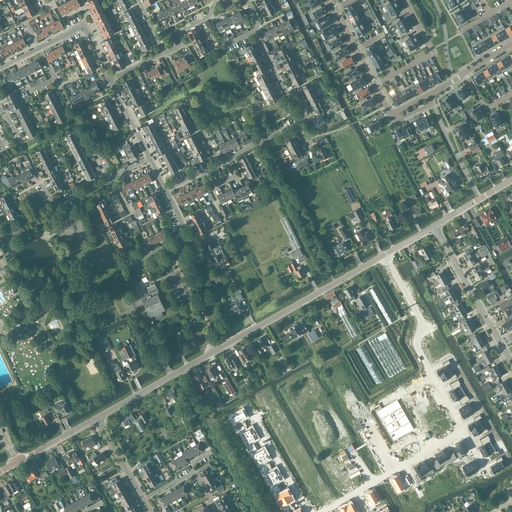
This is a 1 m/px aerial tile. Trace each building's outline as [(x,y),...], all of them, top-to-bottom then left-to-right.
[(69,0),(66,2),(71,10),(74,8),(75,10),(78,9),(77,7),(80,5),(79,4),(79,3),(78,1),(77,0),(69,0)] [(87,5),(88,7),(88,8),(90,7),(92,10),(100,6),(97,0),(88,0),(88,1),(87,1),(89,4),(87,5)] [(184,10),(189,7),(185,0),(183,0),(180,2),(184,10)] [(383,4),(387,11),(399,5),(398,4),(399,3),(397,0),(396,0),(390,3),(389,1),(383,4)] [(453,0),(448,3),(449,3),(449,4),(448,4),(451,8),(463,1),(462,0),(453,0)] [(65,15),(67,14),(68,13),(68,12),(71,10),(66,2),(57,6),(61,15),(65,13),(65,15)] [(128,2),(120,5),(123,10),(130,7),(128,2)] [(180,2),(176,4),(180,12),(184,10),(180,2)] [(265,6),(267,11),(275,7),(272,2),(265,6)] [(355,9),(357,8),(354,2),(344,8),(347,13),(355,8),(355,9)] [(33,8),(30,4),(23,7),(25,12),(33,8)] [(175,14),(180,12),(176,4),(171,7),(175,14)] [(327,12),(326,9),(325,9),(324,7),(324,6),(324,7),(322,8),(320,5),(310,11),(311,14),(313,13),(316,18),(327,12),(327,13),(327,12)] [(399,5),(387,11),(391,19),(397,16),(395,13),(402,10),(400,6),(400,7),(399,6),(399,5)] [(91,14),(92,16),(93,17),(95,16),(96,19),(105,15),(100,6),(92,10),(93,13),(91,14)] [(170,17),(175,14),(171,7),(166,9),(170,17)] [(277,12),(275,7),(267,11),(269,16),(277,12)] [(457,17),(458,18),(457,18),(458,19),(469,12),(466,7),(454,14),(456,18),(457,17)] [(33,8),(25,12),(27,17),(35,13),(33,8)] [(131,8),(123,12),(126,17),(134,13),(131,8)] [(357,13),(355,9),(355,8),(347,13),(349,17),(357,13)] [(166,9),(161,11),(165,19),(170,17),(166,9)] [(165,19),(161,11),(156,14),(160,22),(165,19)] [(240,11),(235,14),(239,22),(240,24),(247,21),(243,13),(241,14),(240,11)] [(458,19),(461,24),(472,17),(469,12),(458,19)] [(128,22),(136,18),(134,13),(126,17),(128,22)] [(360,18),(357,13),(349,17),(352,22),(360,18)] [(240,24),(239,22),(235,14),(230,16),(234,24),(235,27),(240,24)] [(96,23),(97,25),(97,26),(99,25),(101,28),(109,24),(105,15),(96,19),(98,22),(96,23)] [(331,19),(330,19),(329,17),(327,18),(326,15),(317,20),(319,22),(318,22),(321,28),(333,22),(331,19)] [(229,26),(234,24),(230,16),(225,19),(229,26)] [(395,24),(397,28),(409,22),(406,17),(400,20),(399,18),(392,22),(393,25),(395,24)] [(136,18),(128,22),(131,27),(138,23),(136,18)] [(360,18),(352,22),(354,27),(362,22),(360,18)] [(48,22),(49,24),(53,32),(58,30),(54,22),(53,19),(48,22)] [(59,19),(54,22),(58,30),(63,27),(59,19)] [(224,29),(229,26),(225,19),(221,21),(224,29)] [(284,23),(289,33),(290,33),(294,31),(293,28),(295,27),(292,20),(290,21),(289,20),(286,22),(285,21),(285,19),(283,20),(284,23)] [(224,29),(221,21),(216,24),(220,31),(224,29)] [(365,27),(362,22),(354,27),(357,31),(365,27)] [(409,23),(409,22),(397,28),(402,36),(407,33),(406,30),(412,27),(409,23)] [(133,32),(141,28),(138,23),(131,27),(133,32)] [(284,23),(279,25),(283,33),(285,35),(289,33),(284,23)] [(49,24),(45,27),(48,34),(53,32),(49,24)] [(100,32),(101,34),(102,35),(104,35),(105,38),(114,34),(109,24),(101,28),(102,32),(100,32)] [(285,35),(283,33),(279,25),(277,27),(275,24),(273,25),(275,28),(279,35),(280,38),(285,35)] [(279,35),(275,28),(273,25),(272,26),(272,27),(273,29),(270,30),(274,38),(279,35)] [(323,30),(324,32),(323,33),(326,39),(338,33),(336,29),(335,29),(334,27),(332,29),(330,26),(323,30)] [(509,36),(505,29),(505,28),(504,26),(499,29),(505,39),(510,36),(509,36)] [(45,27),(40,29),(44,37),(48,34),(45,27)] [(365,27),(357,31),(359,36),(367,32),(365,27)] [(136,37),(143,33),(141,28),(133,32),(136,37)] [(188,32),(190,37),(198,33),(195,28),(188,32)] [(35,32),(39,39),(44,37),(40,29),(35,32)] [(505,39),(499,29),(494,32),(500,41),(500,42),(505,39)] [(269,40),(274,38),(270,30),(265,32),(265,33),(262,35),(265,41),(268,40),(269,40)] [(495,44),(496,44),(500,41),(494,32),(490,34),(495,44)] [(138,41),(146,38),(143,33),(136,37),(138,41)] [(200,38),(198,33),(190,37),(193,41),(200,38)] [(496,44),(495,44),(490,34),(485,37),(491,47),(496,44)] [(407,46),(419,40),(418,40),(416,36),(416,35),(410,38),(408,35),(401,39),(403,42),(404,41),(407,46)] [(18,40),(21,48),(26,45),(23,38),(20,39),(19,36),(17,37),(18,40)] [(328,40),(325,42),(326,44),(328,43),(329,43),(331,49),(343,43),(341,40),(341,39),(340,38),(340,37),(337,39),(336,36),(328,40)] [(111,37),(103,41),(105,46),(113,42),(111,37)] [(481,39),(486,49),(491,47),(485,37),(481,39)] [(140,46),(148,42),(146,38),(138,41),(140,46)] [(193,41),(195,46),(203,42),(200,38),(193,41)] [(486,49),(481,39),(476,42),(481,52),(486,49)] [(18,40),(13,43),(17,50),(21,48),(18,40)] [(74,44),(76,49),(84,45),(81,40),(74,44)] [(419,40),(407,46),(411,54),(417,51),(415,48),(421,45),(419,40)] [(197,51),(205,47),(207,46),(205,41),(203,42),(195,46),(197,51)] [(105,46),(108,51),(115,47),(113,42),(105,46)] [(140,46),(143,51),(151,47),(148,42),(140,46)] [(481,52),(476,42),(471,45),(472,47),(471,48),(474,52),(475,51),(477,55),(481,52)] [(12,53),(17,50),(13,43),(8,45),(12,53)] [(244,54),(246,53),(257,47),(257,46),(254,47),(252,44),(248,46),(247,44),(240,48),(244,54)] [(376,49),(373,44),(366,48),(368,53),(376,49)] [(8,45),(3,48),(7,55),(12,53),(8,45)] [(76,49),(78,54),(86,50),(84,45),(76,49)] [(57,48),(61,56),(66,53),(62,46),(57,48)] [(204,54),(205,56),(211,53),(211,52),(208,46),(207,46),(205,47),(197,51),(200,56),(204,54)] [(118,52),(115,47),(108,51),(110,56),(118,52)] [(249,57),(257,53),(256,50),(258,49),(257,47),(246,53),(249,57)] [(340,47),(333,51),(334,54),(336,53),(339,58),(350,52),(347,47),(342,49),(340,47)] [(56,58),(61,56),(57,48),(52,51),(56,58)] [(282,60),(290,56),(288,51),(287,51),(285,48),(279,51),(280,55),(282,60)] [(376,49),(368,53),(371,58),(379,53),(376,49)] [(49,56),(46,58),(49,64),(51,64),(53,62),(52,60),(56,58),(52,51),(51,50),(48,51),(49,52),(47,53),(49,56)] [(78,54),(81,59),(89,55),(86,50),(78,54)] [(120,57),(118,52),(110,56),(113,61),(120,57)] [(184,54),(185,56),(180,58),(184,66),(189,64),(189,65),(193,63),(191,58),(190,59),(187,53),(184,54)] [(251,62),(262,56),(261,55),(259,56),(257,53),(249,57),(251,62)] [(379,53),(371,58),(373,62),(381,58),(379,53)] [(81,59),(83,64),(91,60),(89,55),(81,59)] [(253,66),(262,62),(260,59),(263,58),(262,56),(251,62),(253,66)] [(290,56),(282,60),(285,65),(293,61),(290,56)] [(115,66),(123,62),(125,61),(124,58),(121,59),(120,57),(113,61),(115,66)] [(347,60),(345,57),(337,61),(339,64),(342,62),(345,68),(354,63),(351,57),(347,60)] [(501,60),(506,69),(507,69),(511,66),(505,57),(501,60)] [(184,66),(180,58),(175,61),(174,59),(171,61),(175,67),(177,70),(179,68),(180,71),(185,68),(184,66)] [(373,62),(376,67),(384,63),(381,58),(373,62)] [(86,68),(93,65),(91,60),(83,64),(86,68)] [(501,60),(497,63),(502,72),(507,70),(507,69),(506,69),(501,60)] [(35,61),(32,62),(36,70),(41,68),(39,64),(38,61),(36,62),(35,61)] [(293,61),(285,65),(287,69),(295,65),(293,61)] [(36,70),(32,62),(28,64),(29,65),(27,66),(30,73),(36,70)] [(115,66),(117,71),(125,67),(123,62),(115,66)] [(255,71),(267,65),(266,64),(263,65),(262,62),(253,66),(255,71)] [(384,63),(376,67),(375,67),(378,72),(386,68),(384,63)] [(492,65),(498,75),(502,72),(497,63),(492,65)] [(153,70),(157,77),(161,75),(162,76),(167,74),(165,69),(163,70),(160,64),(157,66),(158,67),(153,70)] [(287,69),(289,74),(300,69),(297,64),(295,65),(287,69)] [(86,68),(88,73),(96,70),(93,65),(86,68)] [(255,71),(258,75),(258,76),(264,72),(266,71),(265,68),(267,67),(267,65),(255,71)] [(487,69),(487,68),(493,78),(498,75),(492,65),(487,68),(487,69)] [(30,73),(27,66),(25,67),(25,66),(21,68),(25,76),(30,73)] [(358,70),(357,67),(352,70),(350,67),(345,70),(346,73),(349,79),(360,73),(358,70)] [(16,72),(20,78),(25,76),(21,68),(17,70),(18,71),(16,72)] [(487,69),(483,71),(489,81),(493,78),(487,68),(487,69)] [(300,75),(302,74),(300,69),(289,74),(292,79),(300,75)] [(157,77),(153,70),(148,72),(147,71),(144,72),(148,78),(150,77),(152,80),(157,77)] [(15,84),(21,81),(20,78),(16,72),(14,72),(14,71),(9,74),(7,75),(10,82),(14,80),(15,84)] [(478,74),(484,84),(489,81),(483,71),(478,74)] [(256,82),(258,81),(269,75),(269,74),(266,75),(264,72),(258,76),(258,75),(254,77),(256,82)] [(437,83),(442,81),(438,72),(433,75),(437,83)] [(478,74),(474,77),(476,80),(475,81),(477,85),(478,84),(480,86),(484,84),(478,74)] [(261,86),(269,81),(268,78),(270,77),(269,75),(258,81),(261,86)] [(292,79),(294,84),(295,84),(296,87),(303,84),(301,81),(302,80),(300,75),(292,79)] [(432,85),(437,83),(433,75),(428,78),(432,85)] [(356,78),(348,82),(349,85),(351,84),(354,89),(365,83),(364,80),(363,80),(362,78),(357,80),(356,78)] [(432,85),(428,78),(424,80),(428,88),(432,85)] [(126,88),(133,84),(130,79),(123,83),(126,88)] [(428,88),(424,80),(419,82),(423,90),(428,88)] [(93,93),(97,91),(99,93),(101,92),(95,81),(92,82),(92,83),(89,85),(90,88),(93,93)] [(269,81),(261,86),(258,87),(261,91),(263,90),(274,85),(273,83),(270,84),(269,81)] [(419,82),(415,85),(419,93),(423,90),(419,82)] [(303,89),(306,95),(314,91),(311,85),(310,86),(309,83),(302,86),(304,89),(303,89)] [(414,95),(419,93),(415,85),(414,83),(409,85),(414,95)] [(133,84),(126,88),(128,93),(135,89),(133,84)] [(267,99),(278,94),(278,92),(275,93),(272,88),(275,86),(274,85),(263,90),(267,99)] [(409,85),(404,88),(410,97),(414,95),(409,85)] [(458,92),(456,94),(460,99),(462,97),(464,99),(470,95),(466,90),(467,89),(465,86),(464,87),(463,86),(459,89),(460,89),(457,91),(458,92)] [(357,94),(360,99),(371,93),(368,88),(368,87),(363,90),(361,88),(354,91),(355,94),(357,94)] [(93,93),(90,88),(87,89),(86,88),(83,90),(87,99),(90,98),(88,96),(93,93)] [(410,97),(404,88),(400,90),(401,92),(405,100),(410,97)] [(135,89),(128,93),(131,98),(138,94),(135,89)] [(77,94),(79,100),(84,98),(85,100),(87,99),(83,90),(79,92),(80,93),(77,94)] [(43,94),(46,99),(53,96),(51,91),(43,94)] [(72,95),(69,97),(74,106),(76,105),(75,102),(79,100),(77,94),(75,91),(71,93),(72,95)] [(314,91),(306,95),(309,100),(317,96),(318,95),(317,92),(315,93),(314,91)] [(5,95),(7,100),(15,97),(12,92),(5,95)] [(401,102),(400,102),(396,95),(397,94),(395,92),(390,95),(396,105),(401,103),(401,102)] [(405,100),(401,92),(397,94),(396,95),(400,102),(401,102),(405,100)] [(138,94),(131,98),(133,102),(140,99),(138,94)] [(278,94),(267,99),(270,104),(278,100),(277,97),(279,95),(278,94)] [(48,104),(56,100),(53,96),(46,99),(48,104)] [(318,99),(317,96),(309,100),(311,106),(319,102),(321,101),(320,98),(318,99)] [(10,105),(17,102),(15,97),(7,100),(10,105)] [(442,102),(441,102),(442,102),(448,111),(449,111),(454,107),(456,109),(460,106),(455,100),(452,103),(448,98),(448,97),(447,97),(447,98),(442,102)] [(104,109),(110,106),(108,102),(110,101),(109,98),(100,103),(101,106),(102,106),(104,109)] [(376,103),(375,100),(374,100),(373,98),(368,101),(367,98),(359,102),(361,105),(362,104),(365,109),(376,103)] [(138,106),(143,104),(142,104),(140,99),(133,102),(135,107),(138,106)] [(51,109),(58,105),(56,100),(48,104),(51,109)] [(14,109),(19,106),(17,102),(10,105),(12,110),(14,109)] [(138,106),(140,111),(147,107),(145,102),(142,104),(143,104),(138,106)] [(314,111),(322,106),(323,106),(322,103),(321,104),(319,102),(311,106),(314,111)] [(339,104),(328,108),(330,114),(342,110),(339,104)] [(19,106),(14,109),(17,114),(24,110),(22,105),(19,106)] [(53,114),(60,110),(58,105),(51,109),(53,114)] [(327,110),(325,105),(323,106),(322,106),(314,111),(316,115),(317,115),(323,112),(327,110)] [(107,116),(116,112),(114,110),(112,111),(110,106),(104,109),(106,113),(105,113),(107,116)] [(177,114),(185,111),(182,106),(174,110),(177,114)] [(150,112),(147,107),(140,111),(142,116),(150,112)] [(469,114),(472,112),(478,121),(484,117),(479,108),(474,110),(473,107),(467,111),(469,114)] [(24,110),(17,114),(19,119),(26,115),(24,110)] [(56,119),(63,115),(60,110),(53,114),(56,119)] [(179,119),(187,115),(185,111),(177,114),(179,119)] [(111,123),(117,120),(114,115),(117,114),(116,112),(107,116),(108,120),(109,119),(111,123)] [(317,115),(319,118),(313,121),(316,127),(326,122),(324,119),(327,118),(323,112),(317,115)] [(495,126),(496,127),(496,126),(502,123),(504,126),(507,124),(504,119),(501,120),(501,119),(499,116),(498,113),(497,112),(496,113),(496,112),(491,114),(492,115),(491,116),(491,115),(490,116),(492,119),(491,119),(493,123),(494,122),(495,126)] [(26,115),(19,119),(22,123),(29,120),(26,115)] [(56,119),(58,123),(65,120),(63,115),(56,119)] [(182,125),(190,121),(187,115),(179,119),(182,125)] [(430,127),(429,123),(426,117),(421,120),(425,129),(430,127)] [(463,125),(458,128),(460,132),(459,132),(460,135),(461,135),(463,139),(466,137),(467,140),(471,138),(470,135),(467,128),(470,127),(468,124),(470,123),(468,118),(462,121),(463,125)] [(24,128),(31,125),(29,120),(22,123),(24,128)] [(117,120),(111,123),(113,126),(112,127),(113,130),(122,126),(121,123),(119,124),(117,120)] [(371,121),(365,124),(367,127),(368,126),(372,132),(374,131),(375,133),(378,131),(377,129),(383,127),(379,120),(373,124),(371,121)] [(425,129),(421,120),(416,122),(418,128),(420,131),(425,129)] [(184,130),(193,126),(190,121),(182,125),(184,130)] [(147,131),(155,128),(152,123),(145,126),(147,131)] [(27,133),(34,129),(31,125),(24,128),(27,133)] [(238,130),(239,133),(240,135),(244,143),(249,140),(248,137),(251,136),(247,128),(241,131),(238,125),(236,126),(238,130)] [(184,130),(187,136),(195,132),(193,126),(184,130)] [(405,137),(406,140),(411,137),(409,132),(406,126),(401,128),(405,137)] [(155,128),(147,131),(150,136),(157,133),(155,128)] [(400,139),(405,137),(401,128),(396,130),(397,132),(394,133),(397,141),(400,139)] [(27,133),(29,138),(36,134),(34,129),(27,133)] [(66,137),(68,141),(75,138),(73,133),(66,137)] [(152,141),(159,137),(157,133),(150,136),(152,141)] [(186,138),(189,143),(196,139),(194,135),(186,138)] [(244,143),(240,135),(236,137),(240,145),(244,143)] [(287,144),(295,140),(292,135),(284,139),(287,144)] [(487,138),(489,143),(490,142),(496,139),(494,135),(487,138)] [(339,153),(344,150),(342,147),(348,144),(349,146),(354,143),(350,136),(347,138),(346,136),(342,138),(341,138),(339,139),(340,140),(334,143),(339,153)] [(159,137),(152,141),(155,146),(162,142),(159,137)] [(240,145),(236,137),(230,140),(234,148),(240,145)] [(486,138),(481,140),(484,146),(489,143),(487,138),(486,137),(486,138)] [(75,138),(68,141),(70,146),(78,143),(75,138)] [(191,148),(199,144),(196,139),(189,143),(191,148)] [(225,142),(224,140),(218,142),(223,153),(229,150),(225,142)] [(234,148),(230,140),(225,142),(229,150),(234,148)] [(295,140),(287,144),(289,149),(297,145),(295,140)] [(157,151),(164,147),(162,142),(155,146),(157,151)] [(78,143),(70,146),(73,151),(80,148),(78,143)] [(122,147),(123,150),(126,155),(129,153),(137,149),(134,144),(130,146),(129,144),(122,147)] [(194,153),(201,149),(199,144),(191,148),(194,153)] [(290,154),(300,150),(297,145),(289,149),(287,150),(290,154)] [(332,157),(329,152),(326,145),(323,146),(323,147),(318,150),(323,160),(328,157),(329,159),(332,157)] [(428,154),(435,150),(432,145),(425,149),(428,154)] [(39,156),(46,152),(49,151),(47,146),(36,151),(39,156)] [(162,155),(162,154),(167,152),(164,147),(157,151),(160,156),(162,155)] [(75,156),(83,152),(80,148),(73,151),(75,156)] [(137,149),(129,153),(126,155),(130,162),(136,159),(135,156),(139,154),(137,149)] [(196,158),(204,154),(201,149),(194,153),(196,158)] [(294,158),(302,155),(300,150),(290,154),(292,159),(294,158)] [(505,164),(502,157),(504,156),(501,150),(496,153),(497,155),(494,157),(495,158),(494,158),(496,163),(497,162),(499,167),(502,165),(502,166),(505,165),(505,164)] [(162,154),(162,155),(164,159),(171,156),(169,151),(167,152),(162,154)] [(209,151),(206,153),(204,154),(196,158),(194,159),(196,163),(197,164),(198,163),(206,159),(205,156),(210,153),(209,151)] [(441,168),(440,165),(443,163),(437,151),(427,157),(435,171),(441,168)] [(41,161),(49,157),(46,152),(39,156),(41,161)] [(78,161),(85,157),(83,152),(75,156),(78,161)] [(174,160),(171,156),(164,159),(167,164),(174,160)] [(242,165),(249,161),(252,160),(251,157),(248,158),(247,156),(239,160),(242,165)] [(297,167),(299,166),(300,169),(310,165),(307,159),(309,159),(307,156),(295,162),(297,167)] [(51,162),(49,157),(41,161),(44,166),(51,162)] [(87,162),(85,157),(78,161),(80,166),(87,162)] [(174,160),(167,164),(169,169),(176,165),(174,160)] [(244,169),(252,166),(249,161),(242,165),(244,169)] [(51,162),(44,166),(46,171),(54,167),(51,162)] [(83,170),(90,167),(87,162),(80,166),(83,170)] [(476,172),(479,178),(484,175),(489,172),(486,167),(484,168),(482,164),(476,167),(478,171),(476,172)] [(169,169),(171,174),(179,170),(176,165),(169,169)] [(252,166),(244,169),(247,174),(254,171),(252,166)] [(48,176),(56,172),(54,167),(46,171),(48,176)] [(85,175),(92,172),(90,167),(83,170),(85,175)] [(24,171),(28,180),(34,177),(30,169),(25,172),(24,171)] [(19,175),(23,183),(28,180),(24,171),(23,171),(23,173),(19,175)] [(58,171),(56,172),(48,176),(51,180),(59,176),(60,176),(58,171)] [(254,171),(247,174),(249,179),(257,176),(254,171)] [(85,175),(87,180),(95,177),(92,172),(85,175)] [(144,176),(148,183),(153,181),(149,173),(144,176)] [(23,183),(19,175),(14,177),(14,176),(13,176),(17,186),(23,183)] [(447,175),(442,178),(443,180),(439,183),(441,186),(440,187),(443,191),(446,195),(447,194),(447,195),(452,192),(452,191),(456,189),(455,186),(458,185),(453,177),(451,179),(449,176),(448,177),(447,175)] [(11,186),(12,188),(17,186),(13,176),(8,179),(6,177),(5,177),(4,177),(3,177),(1,181),(8,187),(11,186)] [(53,185),(61,181),(59,176),(51,180),(53,185)] [(148,183),(144,176),(139,178),(143,186),(148,183)] [(143,186),(139,178),(134,181),(138,188),(143,186)] [(61,181),(53,185),(56,190),(57,189),(59,192),(65,189),(64,186),(63,186),(61,181)] [(138,188),(134,181),(129,183),(133,191),(138,188)] [(122,188),(126,195),(126,197),(130,195),(129,195),(134,192),(133,191),(129,183),(125,185),(125,187),(122,188)] [(199,187),(203,194),(208,192),(204,184),(199,187)] [(243,187),(247,194),(252,192),(248,184),(243,187)] [(203,194),(199,187),(194,189),(198,197),(203,194)] [(249,197),(247,194),(243,187),(239,189),(242,197),(243,199),(244,199),(249,197)] [(349,188),(344,191),(351,204),(356,202),(349,188)] [(198,197),(194,189),(190,192),(193,199),(198,197)] [(236,196),(234,191),(233,189),(228,191),(231,199),(236,197),(236,196)] [(243,199),(242,197),(239,189),(234,191),(236,196),(236,197),(238,199),(239,201),(243,199)] [(231,199),(228,191),(223,194),(227,201),(231,199)] [(193,199),(190,192),(185,194),(189,201),(190,204),(194,201),(193,199)] [(1,204),(10,200),(7,194),(0,197),(0,200),(1,203),(0,203),(1,204)] [(150,202),(158,199),(155,194),(147,198),(150,202)] [(189,201),(185,194),(180,196),(181,198),(178,199),(181,206),(184,205),(184,204),(189,201)] [(222,204),(227,201),(223,194),(218,196),(222,204)] [(428,197),(425,199),(431,209),(439,205),(435,198),(430,201),(428,197)] [(105,206),(106,206),(108,205),(104,198),(99,201),(100,203),(96,204),(99,209),(105,206)] [(158,199),(150,202),(152,207),(160,203),(158,199)] [(10,200),(1,204),(1,205),(2,204),(4,209),(12,205),(10,200)] [(152,214),(155,212),(162,208),(160,203),(152,207),(150,209),(152,214)] [(12,205),(4,209),(2,210),(5,215),(6,215),(15,210),(12,205)] [(100,215),(108,211),(106,206),(105,206),(99,209),(99,211),(98,212),(100,215)] [(411,210),(415,218),(424,213),(420,206),(411,210)] [(155,212),(157,217),(165,213),(162,208),(155,212)] [(480,215),(486,226),(497,220),(497,219),(491,209),(491,208),(491,209),(486,211),(484,212),(480,215),(480,214),(480,215)] [(348,214),(350,219),(355,217),(358,222),(363,219),(358,209),(348,214)] [(15,210),(6,215),(7,215),(10,220),(18,216),(15,210)] [(104,220),(111,217),(108,211),(100,215),(102,219),(103,218),(104,220)] [(193,220),(201,216),(199,211),(191,215),(193,220)] [(391,229),(395,227),(393,223),(394,223),(392,219),(394,218),(391,211),(384,215),(387,221),(386,222),(389,229),(391,228),(391,229)] [(104,220),(105,222),(104,222),(106,226),(115,221),(112,216),(111,217),(104,220)] [(196,225),(204,221),(201,216),(193,220),(196,225)] [(286,217),(280,220),(295,250),(300,248),(301,247),(286,217)] [(198,230),(206,226),(204,221),(196,225),(198,230)] [(112,232),(119,229),(121,227),(120,225),(117,226),(116,223),(108,227),(110,231),(111,230),(112,232)] [(460,227),(459,226),(455,229),(456,230),(452,232),(455,237),(460,234),(462,236),(464,235),(464,234),(470,231),(466,223),(461,226),(462,227),(460,227)] [(473,223),(469,225),(474,234),(478,231),(473,223)] [(198,230),(201,234),(208,231),(206,226),(198,230)] [(349,238),(345,232),(342,227),(343,227),(338,229),(338,230),(338,229),(341,235),(345,240),(344,240),(345,241),(349,238)] [(114,238),(122,234),(119,229),(112,232),(113,234),(112,234),(114,238)] [(159,233),(162,240),(167,238),(164,230),(159,233)] [(358,240),(360,240),(363,246),(367,244),(366,243),(371,240),(369,235),(368,232),(364,234),(362,230),(356,233),(357,234),(355,235),(358,240)] [(124,239),(126,238),(124,233),(122,234),(114,238),(115,242),(116,241),(117,243),(124,239)] [(162,240),(159,233),(154,235),(157,243),(162,240)] [(157,243),(154,235),(149,238),(153,245),(157,243)] [(124,239),(117,243),(120,248),(123,246),(124,248),(130,245),(126,238),(124,239)] [(153,245),(149,238),(144,240),(148,247),(153,245)] [(211,253),(213,256),(210,257),(212,260),(215,258),(216,261),(215,262),(218,267),(229,262),(227,259),(228,258),(227,256),(226,256),(225,256),(221,248),(222,248),(221,245),(220,246),(219,245),(216,247),(212,239),(204,243),(208,251),(209,250),(210,253),(210,254),(211,253)] [(502,243),(498,245),(502,252),(511,246),(508,240),(503,242),(502,242),(502,243)] [(337,256),(338,256),(344,253),(348,251),(348,250),(344,242),(343,242),(333,247),(333,248),(338,256),(337,256)] [(426,247),(420,250),(423,255),(421,256),(423,260),(425,258),(426,260),(432,256),(430,252),(429,253),(426,247)] [(466,254),(464,256),(467,261),(485,250),(483,247),(478,249),(478,252),(474,253),(471,247),(465,251),(466,254)] [(295,250),(291,253),(295,260),(296,259),(298,263),(307,258),(305,255),(304,255),(300,248),(295,250)] [(485,250),(467,261),(470,266),(476,262),(475,260),(480,257),(483,257),(487,254),(486,253),(489,251),(488,249),(485,250)] [(495,263),(491,256),(489,258),(487,259),(488,261),(490,261),(492,265),(495,263)] [(419,263),(417,259),(413,262),(417,270),(424,266),(422,261),(419,263)] [(291,264),(287,266),(290,272),(294,271),(294,272),(296,271),(299,277),(300,277),(300,278),(303,276),(302,276),(304,274),(300,266),(297,267),(294,262),(291,264)] [(471,269),(474,275),(486,268),(485,266),(482,267),(480,264),(471,269)] [(485,277),(487,276),(488,274),(486,271),(490,269),(489,267),(486,268),(474,275),(477,280),(484,276),(485,277)] [(439,281),(446,277),(443,272),(436,275),(438,278),(435,280),(436,280),(433,281),(434,284),(437,282),(439,281)] [(7,273),(2,275),(5,282),(10,280),(7,273)] [(494,288),(490,281),(496,278),(493,273),(486,278),(487,280),(479,284),(483,290),(487,288),(489,291),(494,288)] [(437,282),(434,284),(436,286),(440,283),(442,286),(441,287),(437,290),(438,292),(448,286),(447,283),(449,282),(446,277),(439,281),(437,282)] [(155,283),(147,287),(147,288),(137,292),(140,299),(142,303),(144,303),(143,301),(158,294),(159,293),(158,290),(155,283)] [(494,292),(487,296),(490,302),(491,301),(492,304),(497,302),(495,299),(497,298),(496,296),(506,290),(504,285),(493,291),(494,292)] [(376,286),(369,290),(389,324),(395,321),(376,286)] [(455,293),(452,287),(450,288),(448,286),(438,292),(439,294),(444,291),(444,292),(445,291),(447,294),(442,297),(443,299),(455,293)] [(345,290),(344,290),(347,294),(346,295),(349,302),(355,298),(353,295),(355,294),(350,287),(348,289),(347,288),(345,289),(345,290)] [(335,304),(337,308),(342,305),(340,301),(339,302),(334,292),(326,296),(330,303),(332,306),(335,304)] [(455,293),(443,299),(440,301),(441,304),(449,299),(451,302),(453,304),(457,302),(456,299),(458,298),(459,297),(458,294),(457,294),(456,295),(455,293)] [(147,308),(151,317),(154,315),(157,320),(164,316),(162,312),(165,310),(160,298),(158,294),(143,301),(144,303),(147,308)] [(362,296),(357,299),(363,309),(368,306),(362,296)] [(240,302),(240,301),(238,298),(235,299),(237,304),(231,307),(230,307),(231,307),(234,315),(235,315),(238,313),(239,313),(241,312),(240,312),(244,310),(244,309),(244,310),(240,302)] [(499,305),(506,317),(510,315),(508,310),(511,307),(511,301),(511,299),(509,300),(499,305)] [(459,304),(457,302),(453,304),(453,305),(450,306),(454,311),(451,313),(452,315),(457,312),(464,308),(461,303),(459,304)] [(363,322),(375,315),(370,307),(358,314),(363,322)] [(457,312),(452,315),(454,318),(456,316),(459,322),(465,318),(464,316),(467,314),(464,308),(457,312)] [(509,320),(506,322),(505,323),(503,325),(506,330),(508,329),(511,326),(511,314),(508,317),(509,320)] [(460,328),(461,331),(473,324),(472,322),(473,321),(471,318),(470,319),(467,321),(465,318),(459,322),(462,327),(460,328)] [(290,327),(290,328),(292,331),(288,334),(288,333),(288,334),(291,339),(295,337),(296,338),(303,334),(308,331),(305,325),(305,324),(304,324),(299,327),(297,324),(297,323),(297,324),(290,327)] [(473,324),(461,331),(462,333),(467,330),(469,333),(476,329),(473,324)] [(314,330),(309,333),(314,341),(319,338),(314,330)] [(180,337),(176,339),(180,347),(185,344),(182,339),(185,338),(181,331),(178,333),(180,337)] [(380,333),(368,340),(369,342),(389,377),(406,367),(386,332),(386,333),(381,335),(380,333)] [(472,346),(472,345),(482,340),(479,334),(476,336),(475,334),(469,337),(471,339),(473,338),(475,341),(474,341),(468,344),(470,347),(470,346),(472,346)] [(106,337),(99,340),(104,351),(111,348),(106,337)] [(261,347),(257,349),(260,354),(264,352),(262,348),(266,345),(262,337),(257,340),(261,347)] [(475,350),(477,353),(483,349),(481,347),(485,345),(485,344),(486,343),(485,341),(484,341),(483,341),(482,340),(472,345),(472,346),(470,346),(472,349),(476,347),(476,346),(477,345),(479,348),(475,350)] [(268,347),(272,354),(279,350),(275,343),(268,347)] [(127,359),(131,357),(133,356),(128,345),(124,347),(124,346),(122,347),(122,348),(127,359)] [(364,345),(356,350),(376,384),(384,380),(364,345)] [(251,361),(251,360),(250,358),(253,357),(248,349),(248,350),(246,347),(245,347),(244,347),(242,348),(242,349),(239,351),(242,356),(239,358),(245,368),(248,366),(246,363),(247,363),(248,363),(250,361),(251,361)] [(478,355),(479,358),(476,359),(478,362),(481,361),(491,355),(488,350),(484,352),(483,349),(477,353),(478,355)] [(133,356),(131,357),(133,361),(129,362),(133,371),(141,367),(135,355),(133,356)] [(225,359),(230,368),(231,371),(241,366),(236,358),(234,360),(231,355),(225,359)] [(491,355),(481,361),(478,362),(479,364),(483,362),(485,365),(494,360),(491,355)] [(444,366),(437,370),(440,376),(440,375),(451,369),(449,364),(451,363),(449,360),(443,363),(444,366)] [(117,364),(113,366),(120,381),(125,378),(120,367),(119,367),(117,364)] [(486,375),(487,377),(499,370),(496,365),(488,370),(489,373),(486,375)] [(208,375),(210,378),(211,380),(214,379),(214,380),(218,378),(216,375),(218,374),(213,366),(206,370),(209,375),(208,375)] [(451,369),(440,375),(440,376),(443,381),(450,377),(452,379),(457,376),(455,373),(454,374),(451,369)] [(499,370),(487,377),(488,380),(492,378),(493,381),(502,376),(502,375),(503,374),(502,372),(501,373),(499,370)] [(197,375),(192,377),(192,378),(194,377),(201,389),(210,384),(205,375),(202,377),(201,373),(197,375)] [(228,379),(223,382),(230,396),(236,393),(228,379)] [(453,389),(449,392),(452,397),(463,390),(460,384),(461,384),(458,379),(450,384),(452,388),(453,389)] [(507,380),(499,384),(497,386),(498,388),(495,390),(497,393),(508,386),(507,384),(509,383),(507,380)] [(508,386),(497,393),(495,393),(497,395),(503,391),(505,394),(511,391),(508,386)] [(172,388),(166,391),(167,394),(166,395),(167,397),(168,397),(169,399),(174,397),(177,402),(183,399),(179,393),(176,395),(172,388)] [(463,390),(452,397),(454,401),(459,399),(459,400),(462,404),(470,400),(467,395),(467,396),(463,390)] [(510,395),(502,400),(504,402),(505,401),(507,404),(505,405),(507,408),(511,404),(511,397),(511,398),(510,395)] [(397,400),(377,412),(394,441),(414,429),(397,400)] [(53,407),(56,413),(61,411),(63,415),(70,412),(71,412),(70,411),(66,402),(59,405),(53,407)] [(465,409),(461,412),(464,418),(474,412),(469,403),(464,406),(465,409)] [(39,413),(37,414),(39,419),(41,418),(43,423),(42,423),(43,426),(44,426),(48,424),(48,423),(50,422),(46,413),(49,412),(46,406),(38,410),(39,413)] [(243,409),(234,415),(238,422),(247,416),(243,409)] [(131,413),(122,419),(124,422),(122,423),(122,424),(123,427),(124,426),(124,427),(136,420),(131,413)] [(144,413),(140,416),(144,422),(146,421),(148,420),(144,413)] [(475,421),(468,425),(471,431),(472,430),(471,430),(483,424),(480,419),(482,418),(480,415),(474,418),(475,421)] [(135,423),(140,431),(147,428),(142,419),(135,423)] [(483,424),(471,430),(472,430),(474,435),(481,431),(483,434),(488,431),(487,428),(485,429),(483,424)] [(244,428),(238,431),(240,434),(241,433),(244,438),(255,432),(252,427),(245,431),(244,428)] [(255,432),(244,438),(247,444),(246,445),(248,448),(253,444),(252,442),(258,438),(255,432)] [(483,445),(479,447),(482,452),(493,445),(490,440),(491,439),(488,435),(480,439),(482,444),(482,443),(483,445)] [(95,442),(92,436),(82,441),(87,450),(96,444),(99,448),(102,446),(98,440),(95,442)] [(201,442),(196,444),(201,452),(205,449),(202,443),(207,441),(205,437),(200,439),(201,442)] [(462,440),(455,444),(459,451),(456,453),(460,459),(463,457),(462,455),(469,451),(462,440)] [(201,452),(196,444),(192,447),(196,454),(201,452)] [(493,445),(482,452),(484,457),(489,454),(489,456),(492,460),(501,455),(498,450),(496,451),(493,445)] [(196,454),(192,447),(187,450),(191,457),(196,454)] [(256,449),(250,452),(252,455),(253,454),(256,459),(267,453),(264,447),(257,452),(256,449)] [(445,449),(440,452),(447,463),(452,460),(453,461),(457,458),(453,450),(448,452),(447,453),(445,449)] [(186,460),(187,459),(191,457),(187,450),(182,452),(183,454),(186,460)] [(68,457),(66,458),(70,464),(73,462),(74,464),(78,462),(77,460),(79,459),(75,452),(72,454),(71,452),(67,455),(68,457)] [(179,457),(183,464),(188,462),(187,459),(186,460),(183,454),(182,452),(180,454),(181,456),(179,457)] [(436,459),(432,462),(437,470),(441,467),(447,463),(440,452),(435,454),(437,459),(436,459)] [(96,453),(90,456),(94,462),(96,461),(97,463),(106,458),(103,453),(98,456),(96,453)] [(267,453),(256,459),(259,464),(258,465),(259,468),(265,465),(263,462),(270,458),(267,453),(268,453),(267,453)] [(51,460),(46,463),(50,470),(57,466),(60,471),(59,472),(61,475),(67,472),(65,469),(62,463),(59,465),(54,457),(50,459),(51,460)] [(183,464),(179,457),(174,460),(178,467),(183,464)] [(498,462),(490,467),(495,474),(505,468),(501,461),(503,460),(501,457),(496,460),(498,462)] [(145,465),(140,468),(143,472),(150,468),(153,467),(151,462),(150,459),(144,462),(145,465)] [(174,460),(169,462),(169,461),(167,463),(168,466),(170,464),(173,470),(178,467),(174,460)] [(420,464),(419,464),(426,475),(431,473),(432,475),(435,472),(432,466),(428,468),(424,461),(420,464)] [(200,471),(203,476),(210,472),(212,471),(210,466),(211,465),(209,462),(201,467),(202,470),(200,471)] [(419,463),(414,467),(418,474),(415,476),(419,482),(422,480),(421,478),(426,475),(419,464),(420,464),(419,463)] [(469,464),(463,467),(468,476),(479,470),(475,463),(470,466),(469,464)] [(32,475),(27,478),(30,483),(30,482),(40,477),(42,480),(45,478),(43,474),(42,475),(39,469),(36,470),(34,466),(28,469),(32,475)] [(65,469),(70,478),(74,484),(78,481),(70,466),(65,469)] [(268,469),(263,472),(264,475),(266,474),(269,479),(280,473),(276,467),(270,471),(268,469)] [(152,471),(150,468),(143,472),(146,477),(156,471),(155,469),(152,471)] [(156,478),(159,476),(157,473),(156,471),(146,477),(148,482),(156,478)] [(210,472),(203,476),(205,481),(216,475),(214,473),(211,475),(210,472)] [(280,473),(269,479),(272,484),(270,485),(272,488),(277,485),(276,482),(283,478),(280,473)] [(208,486),(215,481),(214,479),(217,477),(216,475),(205,481),(208,486)] [(398,475),(391,479),(397,488),(404,484),(398,475)] [(158,486),(164,483),(162,480),(161,481),(159,476),(156,478),(148,482),(151,487),(156,484),(158,486)] [(110,485),(112,490),(125,483),(124,481),(121,482),(119,479),(117,481),(115,477),(108,481),(110,485)] [(8,484),(13,492),(18,489),(19,491),(21,490),(17,482),(14,483),(13,481),(8,484)] [(218,486),(215,481),(208,486),(211,491),(214,489),(215,491),(217,490),(222,488),(223,487),(222,484),(218,486)] [(432,485),(433,488),(427,492),(431,498),(443,492),(439,485),(441,484),(439,481),(432,485)] [(8,495),(13,492),(8,484),(8,483),(7,483),(4,484),(4,485),(5,486),(3,486),(6,491),(3,493),(7,498),(8,497),(9,497),(8,495)] [(116,493),(125,488),(123,486),(126,484),(125,483),(112,490),(111,490),(114,495),(116,493)] [(186,484),(181,487),(186,494),(190,491),(191,492),(193,491),(191,488),(189,489),(186,484)] [(186,494),(181,487),(177,489),(181,497),(186,494)] [(116,493),(119,498),(130,491),(129,490),(126,491),(125,488),(116,493)] [(93,491),(88,494),(92,501),(97,499),(94,493),(96,492),(94,489),(92,490),(93,491)] [(172,492),(176,499),(181,497),(177,489),(172,492)] [(279,490),(274,493),(275,496),(277,495),(280,500),(291,494),(288,489),(281,493),(279,490)] [(373,490),(366,494),(370,501),(368,502),(371,508),(374,506),(372,503),(379,499),(373,490)] [(119,498),(121,502),(130,497),(128,495),(131,493),(130,491),(119,498)] [(176,499),(172,492),(167,495),(172,502),(176,499)] [(230,500),(230,499),(226,492),(220,495),(222,498),(217,501),(219,506),(230,500)] [(88,494),(83,497),(87,504),(92,501),(88,494)] [(291,494),(280,500),(283,505),(281,506),(283,509),(288,506),(287,503),(293,499),(291,494)] [(163,497),(167,505),(172,502),(167,495),(163,497)] [(399,500),(400,503),(402,502),(407,511),(419,504),(415,497),(411,499),(408,500),(408,501),(407,501),(405,496),(399,500)] [(83,507),(87,504),(83,497),(78,500),(83,507)] [(121,502),(124,506),(135,500),(134,499),(131,500),(130,497),(121,502)] [(162,507),(167,505),(163,497),(158,500),(161,505),(159,507),(160,510),(163,508),(162,507)] [(78,510),(83,507),(78,500),(74,502),(78,510)] [(124,506),(126,511),(135,506),(133,503),(136,502),(135,500),(124,506)] [(232,504),(230,500),(219,506),(222,510),(232,504)] [(464,505),(466,508),(468,511),(474,511),(476,509),(475,509),(478,507),(474,500),(471,502),(471,501),(468,502),(467,502),(465,503),(464,505)] [(73,511),(78,510),(74,502),(69,505),(73,511)] [(346,504),(345,504),(349,511),(360,511),(358,507),(355,509),(351,502),(346,505),(346,504)]
